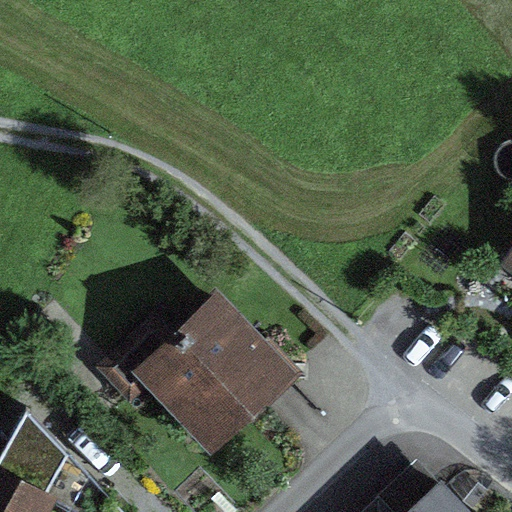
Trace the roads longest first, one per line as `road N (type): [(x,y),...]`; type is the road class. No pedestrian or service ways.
road 1 (residential): [(334,323),(163,172),(100,150),(0,132)]
road 2 (residential): [(334,323),(511,470)]
